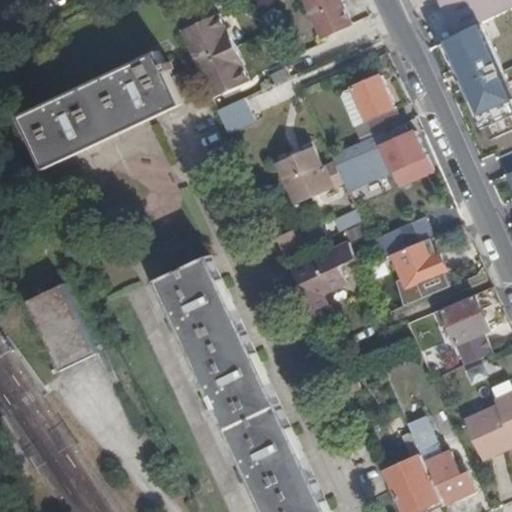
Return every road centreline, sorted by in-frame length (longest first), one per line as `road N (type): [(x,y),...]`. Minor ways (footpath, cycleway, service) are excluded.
road 1 (residential): [(382,0),(511,282)]
road 2 (unknown): [(389,511),(253,236)]
